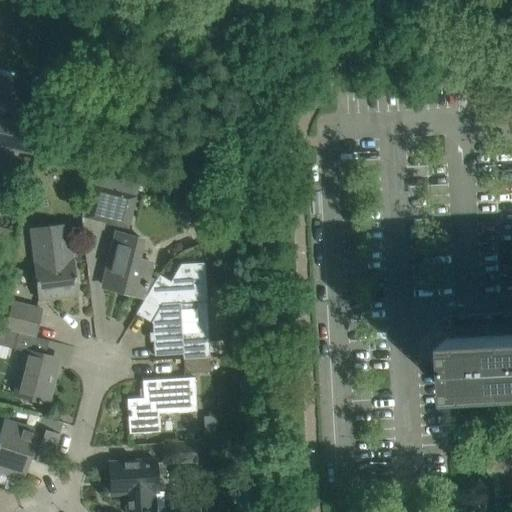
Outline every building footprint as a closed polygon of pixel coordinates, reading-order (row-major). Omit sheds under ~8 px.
[(9,95),(0,92),(0,113),(4,115),(9,95)] [(0,145),(36,155),(43,129),(2,119),(0,126),(0,145)] [(89,173),(86,184),(82,198),(80,216),(127,228),(134,196),(137,185),(89,173)] [(33,265),(38,300),(77,295),(72,260),(71,260),(66,223),(31,228),(35,265),(33,265)] [(142,239),(116,233),(103,284),(116,287),(117,284),(125,286),(124,292),(142,297),(151,263),(137,259),(142,239)] [(154,280),(135,313),(152,323),(152,332),(154,332),(154,341),(153,341),(153,355),(183,354),(183,358),(209,356),(206,302),(204,262),(180,264),(169,281),(158,275),(154,280)] [(35,337),(42,310),(11,302),(4,329),(16,332),(35,337)] [(0,345),(12,348),(16,332),(4,329),(0,327),(0,345)] [(48,340),(35,337),(16,332),(12,348),(24,351),(14,394),(37,400),(36,402),(41,403),(41,401),(48,403),(56,370),(52,369),(55,358),(44,355),(48,340)] [(511,334),(446,338),(449,392),(511,388),(511,334)] [(209,356),(183,358),(184,372),(210,371),(209,356)] [(142,380),(143,398),(126,399),(128,433),(159,432),(157,413),(195,410),(194,376),(142,380)] [(7,474),(22,479),(29,457),(48,463),(58,434),(44,430),(42,434),(36,432),(37,430),(3,419),(0,429),(0,481),(4,483),(7,474)] [(163,462),(195,460),(194,442),(162,444),(163,462)] [(495,479),(495,480),(496,496),(511,495),(511,457),(475,459),(473,459),(473,460),(481,460),(481,465),(480,466),(495,479)] [(155,459),(109,462),(110,494),(125,494),(126,511),(152,511),(151,492),(157,492),(155,459)]
